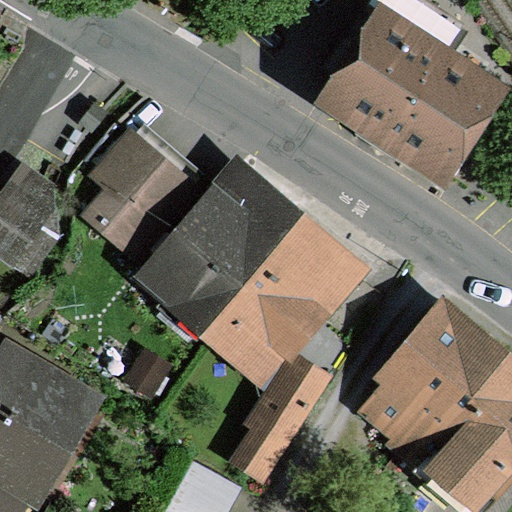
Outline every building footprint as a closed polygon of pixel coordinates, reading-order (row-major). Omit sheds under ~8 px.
[(330,101),(439,173),(493,89),(428,46),(447,17),(421,0),(370,0),(327,66),(345,78),(330,101)] [(96,177),(109,188),(87,214),(136,255),(192,187),(131,136),(96,177)] [(204,229),(192,218),(144,272),(207,326),(242,285),(236,280),(287,218),(244,183),(204,229)] [(40,217),(10,196),(0,210),(0,247),(13,257),(40,217)] [(236,280),(242,285),(207,326),(254,365),(339,266),(287,218),(236,280)] [(481,493),(511,457),(511,380),(440,317),(359,407),(396,440),(407,427),(481,493)] [(34,378),(0,356),(0,407),(54,440),(82,393),(41,367),(34,378)] [(265,475),(321,379),(289,360),(253,421),(269,431),(248,464),(265,475)] [(0,477),(23,490),(30,480),(54,440),(0,407),(0,477)] [(194,457),(170,501),(190,511),(225,511),(241,481),(194,457)] [(0,511),(7,511),(13,504),(0,495),(0,511)]
